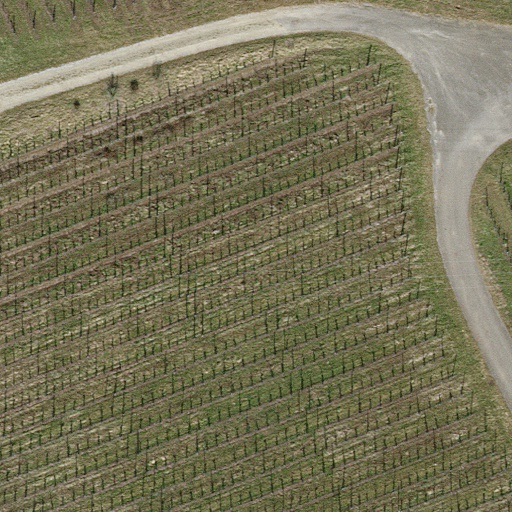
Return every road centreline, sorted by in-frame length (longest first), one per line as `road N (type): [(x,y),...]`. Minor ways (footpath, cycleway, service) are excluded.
road 1 (track): [(505,109),(423,38),(348,9),(240,24),(0,98)]
road 2 (track): [(511,379),(456,280),(454,164),(511,107)]
